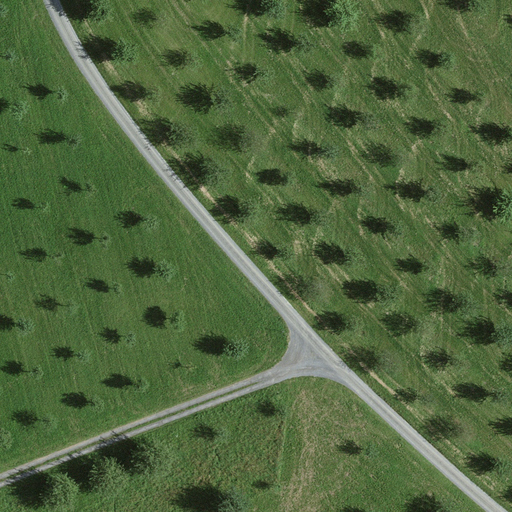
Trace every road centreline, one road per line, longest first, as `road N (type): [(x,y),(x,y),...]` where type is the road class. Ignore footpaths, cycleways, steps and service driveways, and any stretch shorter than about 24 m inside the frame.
road 1 (track): [(321,355),(183,192),(48,0)]
road 2 (track): [(321,355),(0,486)]
road 3 (track): [(505,511),(321,355)]
